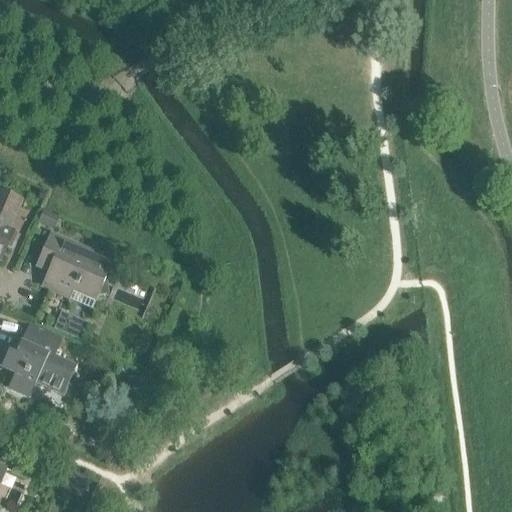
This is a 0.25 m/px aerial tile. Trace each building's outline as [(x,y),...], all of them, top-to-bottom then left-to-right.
[(0,260),(0,261),(12,233),(6,231),(20,200),(0,191),(0,260)] [(58,218),(42,211),(36,224),(52,231),(58,218)] [(91,310),(106,277),(112,262),(79,248),(49,234),(34,268),(46,273),(40,288),(91,310)] [(0,369),(13,376),(7,389),(28,398),(34,385),(62,397),(74,370),(52,360),(62,338),(28,322),(13,357),(7,354),(0,368),(0,369)] [(88,369),(88,374),(92,377),(97,378),(101,375),(103,371),(102,366),(99,363),(94,362),(90,365),(88,369)] [(140,383),(129,378),(121,397),(132,401),(140,383)] [(24,480),(29,470),(16,464),(11,474),(24,480)] [(84,495),(90,481),(74,474),(68,487),(84,495)]
